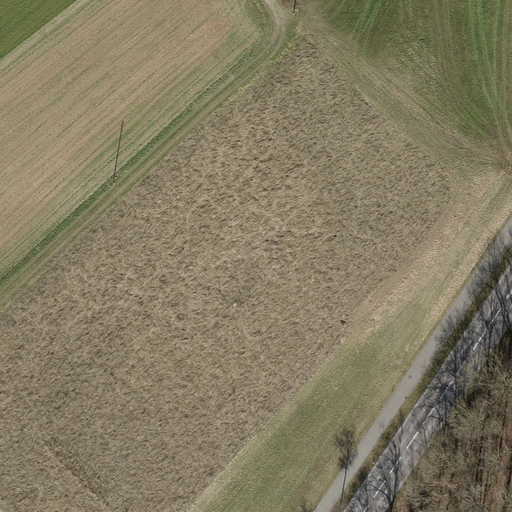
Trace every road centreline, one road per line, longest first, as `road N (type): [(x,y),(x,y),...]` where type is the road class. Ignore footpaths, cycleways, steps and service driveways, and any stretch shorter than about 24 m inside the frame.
road 1 (track): [(0,298),(296,27)]
road 2 (secondary): [(511,294),(365,511)]
road 3 (track): [(296,27),(511,164)]
